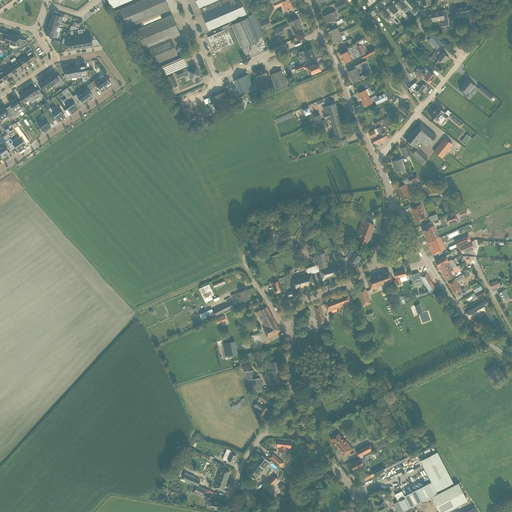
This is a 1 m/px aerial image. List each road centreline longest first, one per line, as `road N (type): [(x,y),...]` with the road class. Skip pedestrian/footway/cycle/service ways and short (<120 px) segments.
road 1 (residential): [(180,0),(216,77),(320,33)]
road 2 (residential): [(0,170),(123,82)]
road 3 (residential): [(290,325),(244,255),(294,238),(304,248)]
road 4 (track): [(244,263),(134,310),(115,328)]
road 5 (residential): [(374,158),(468,53)]
road 6 (unclassified): [(374,158),(320,33)]
road 7 (unclassified): [(511,359),(468,324),(429,264)]
